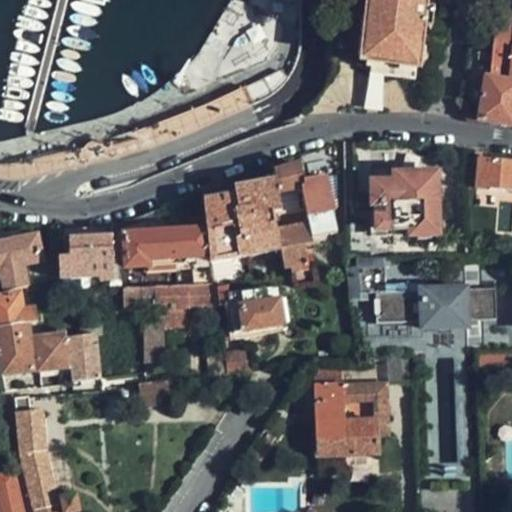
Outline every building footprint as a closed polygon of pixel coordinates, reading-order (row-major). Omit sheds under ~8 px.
[(384,77),(428,83),(436,0),(369,0),(362,60),(371,61),(386,63),(384,77)] [(511,18),(497,14),(483,123),(511,126),(511,18)] [(369,75),(384,77),(386,63),(371,61),(369,75)] [(118,145),(123,154),(184,136),(278,88),(268,70),(170,112),(174,119),(120,135),(65,149),(69,157),(118,145)] [(511,163),(476,161),(475,190),(511,192),(511,163)] [(274,175),(277,181),(281,198),(303,193),(312,227),(315,239),(338,233),(333,213),(340,211),(338,176),(306,182),(302,168),(274,175)] [(371,168),(371,184),(393,184),(393,175),(393,168),(371,168)] [(393,184),(371,184),(372,207),(387,207),(388,218),(376,218),(376,230),(393,230),(394,232),(409,232),(409,237),(437,236),(436,174),(393,175),(393,184)] [(204,203),(207,231),(212,265),(282,254),(279,232),(276,217),(283,216),(281,198),(277,181),(234,189),(235,197),(204,203)] [(314,245),(315,239),(312,227),(279,232),(282,254),(287,272),(309,266),(304,248),(314,245)] [(207,231),(125,236),(127,271),(151,270),(151,263),(178,262),(180,272),(194,271),(198,288),(214,287),(212,265),(207,231)] [(39,237),(0,244),(0,271),(1,271),(5,291),(30,285),(25,266),(44,262),(39,237)] [(70,260),(61,261),(62,280),(100,279),(102,284),(122,282),(118,239),(68,244),(70,260)] [(388,260),(349,262),(351,304),(371,303),(370,295),(370,279),(389,279),(388,260)] [(157,277),(157,289),(176,288),(175,277),(157,277)] [(420,292),(426,292),(426,285),(389,287),(389,279),(370,279),(370,295),(377,295),(378,321),(375,321),(375,326),(422,324),(420,292)] [(215,294),(217,309),(232,307),(235,326),(228,327),(230,338),(283,328),(274,280),(215,294)] [(214,287),(198,288),(176,288),(157,289),(155,288),(159,365),(166,364),(165,329),(196,328),(196,309),(217,309),(215,294),(214,287)] [(144,288),(123,289),(124,311),(138,311),(138,307),(145,307),(144,288)] [(145,365),(159,365),(155,288),(144,288),(145,307),(145,365)] [(496,289),(464,290),(466,313),(480,312),(481,319),(498,319),(496,289)] [(422,324),(422,330),(466,327),(466,320),(466,313),(464,290),(426,292),(420,292),(422,324)] [(38,323),(36,310),(23,313),(19,295),(0,299),(0,360),(4,382),(34,376),(28,325),(38,323)] [(480,312),(466,313),(466,320),(481,319),(480,312)] [(71,369),(72,383),(103,380),(99,337),(68,340),(71,369)] [(68,338),(38,341),(41,372),(71,369),(68,340),(68,338)] [(228,376),(253,373),(250,351),(224,355),(228,376)] [(511,352),(477,355),(478,374),(511,371),(511,352)] [(316,386),(344,385),(343,369),(315,370),(316,386)] [(166,383),(142,386),(145,406),(168,403),(166,383)] [(390,384),(344,385),(316,386),(318,459),(378,457),(378,441),(377,424),(374,424),(345,425),(344,407),(373,405),(391,405),(390,384)] [(30,399),(17,401),(23,451),(34,511),(59,511),(46,446),(43,413),(33,414),(30,399)] [(392,440),(391,405),(373,405),(374,424),(377,424),(378,441),(392,440)] [(269,432),(252,457),(262,463),(278,438),(269,432)] [(0,511),(23,511),(15,473),(0,476),(0,511)] [(80,511),(78,497),(63,500),(65,511),(80,511)]
